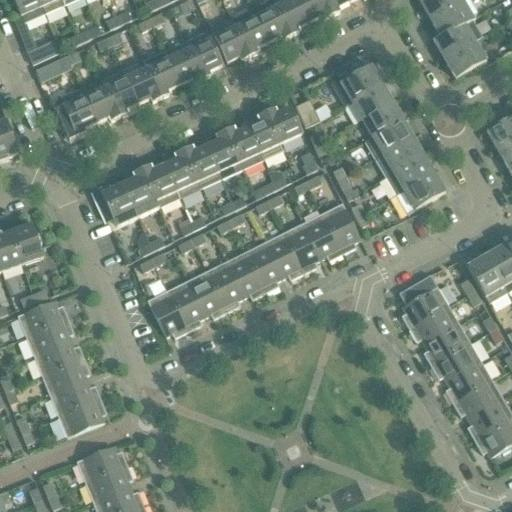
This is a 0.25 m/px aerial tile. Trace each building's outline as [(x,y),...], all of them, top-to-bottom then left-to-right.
[(44,18),(35,0),(11,0),(20,20),(21,20),(25,27),(44,18)] [(35,0),(44,18),(64,10),(59,0),(35,0)] [(59,0),(64,10),(84,1),(83,0),(59,0)] [(167,0),(161,0),(155,3),(159,11),(170,6),(167,0)] [(295,0),(279,0),(272,4),(290,40),(298,37),(296,33),(309,27),(296,1),(295,0)] [(320,0),(296,0),(296,1),(309,27),(321,21),(323,24),(331,20),(320,0)] [(320,0),(331,20),(339,16),(337,13),(350,6),(346,0),(320,0)] [(431,0),(420,7),(430,24),(468,2),(466,0),(431,0)] [(430,24),(440,41),(440,42),(470,24),(476,21),(477,18),(468,2),(430,24)] [(159,11),(155,3),(144,8),(148,16),(159,11)] [(179,9),(183,17),(194,12),(190,4),(179,9)] [(272,4),(251,14),(268,47),(280,41),(282,44),(290,40),(272,4)] [(251,14),(231,24),(249,61),(257,57),(256,53),(268,47),(251,14)] [(127,16),(116,21),(120,29),(131,24),(127,16)] [(159,18),(149,23),(152,31),(163,26),(159,18)] [(120,29),(116,21),(105,26),(109,34),(120,29)] [(152,31),(149,23),(138,28),(142,36),(152,31)] [(249,61),(231,24),(210,35),(226,68),(239,61),(241,65),(249,61)] [(432,45),(443,64),(474,46),(481,42),(470,24),(440,42),(440,41),(432,45)] [(88,34),(77,39),(81,47),(92,42),(88,34)] [(205,36),(184,46),(201,84),(210,80),(208,76),(221,70),(205,36)] [(118,37),(107,42),(111,50),(122,45),(118,37)] [(81,47),(77,39),(66,44),(70,52),(81,47)] [(111,50),(107,42),(96,47),(100,55),(111,50)] [(55,44),(27,57),(32,69),(61,56),(55,44)] [(184,46),(164,56),(179,90),(191,84),(193,88),(201,84),(184,46)] [(474,46),(443,64),(455,83),(485,65),(474,46)] [(77,56),(66,61),(69,69),(80,64),(77,56)] [(143,65),(146,72),(160,103),(168,99),(166,95),(179,90),(164,56),(143,65)] [(69,69),(66,61),(35,75),(41,87),(71,73),(69,69)] [(344,111),(351,107),(382,89),(370,70),(362,74),(359,70),(330,87),(344,111)] [(146,72),(125,82),(138,109),(150,103),(152,106),(160,103),(146,72)] [(101,84),(105,91),(118,122),(126,118),(125,114),(138,109),(125,82),(122,75),(101,84)] [(351,107),(362,125),(392,107),(382,89),(351,107)] [(105,91),(84,101),(96,127),(109,122),(110,125),(118,122),(105,91)] [(96,127),(84,101),(81,94),(52,107),(69,144),(85,137),(83,133),(96,127)] [(309,104),(294,111),(304,132),(319,126),(309,104)] [(362,125),(372,142),(402,125),(392,107),(362,125)] [(274,114),(266,118),(280,148),(301,139),(289,112),(276,118),(274,114)] [(511,121),(486,136),(498,156),(511,147),(511,116),(511,117),(511,116),(511,121)] [(259,125),(247,131),(262,165),(283,156),(280,148),(266,118),(258,122),(259,125)] [(6,125),(0,126),(0,166),(8,164),(7,161),(17,158),(6,125)] [(365,146),(375,164),(413,142),(402,125),(372,142),(365,146)] [(233,133),(224,137),(242,175),(262,165),(247,131),(234,137),(233,133)] [(218,144),(205,150),(221,184),(242,175),(224,137),(216,141),(218,144)] [(309,142),(313,152),(322,148),(317,138),(309,142)] [(375,164),(386,182),(423,160),(413,142),(375,164)] [(511,147),(498,156),(508,174),(511,171),(511,147)] [(322,148),(313,152),(318,161),(326,157),(322,148)] [(191,152),(183,156),(200,193),(221,184),(205,150),(193,156),(191,152)] [(176,163),(164,169),(180,203),(200,193),(183,156),(175,159),(176,163)] [(386,182),(396,199),(433,177),(423,160),(386,182)] [(313,165),(302,171),(306,179),(317,174),(313,165)] [(150,171),(142,175),(159,212),(180,203),(164,169),(151,175),(150,171)] [(332,176),(337,185),(345,181),(340,172),(332,176)] [(135,182),(123,188),(138,222),(159,212),(142,175),(133,178),(135,182)] [(433,177),(396,199),(395,200),(406,219),(445,197),(433,177)] [(317,180),(305,186),(309,194),(321,188),(317,180)] [(282,181),(272,186),(276,194),(286,189),(282,181)] [(345,181),(337,185),(342,195),(350,191),(345,181)] [(276,194),(272,186),(261,191),(265,199),(276,194)] [(309,194),(305,186),(293,192),(297,200),(309,194)] [(138,222),(123,188),(110,194),(108,190),(92,198),(102,219),(109,216),(117,232),(138,222)] [(278,199),(267,205),(271,213),(282,207),(278,199)] [(241,201),(231,206),(235,214),(245,209),(241,201)] [(271,213),(267,205),(255,211),(259,219),(271,213)] [(235,214),(231,206),(220,212),(224,220),(235,214)] [(342,208),(321,218),(342,259),(356,252),(353,248),(360,244),(342,208)] [(351,212),(355,222),(364,218),(359,208),(351,212)] [(321,218),(302,228),(320,264),(326,261),(328,266),(342,259),(321,218)] [(364,218),(355,222),(360,231),(368,227),(364,218)] [(239,219),(228,225),(232,232),(243,227),(239,219)] [(201,221),(190,226),(194,235),(205,229),(201,221)] [(232,232),(228,225),(216,231),(220,238),(232,232)] [(194,235),(190,226),(179,232),(183,240),(194,235)] [(302,228),(283,237),(303,279),(317,272),(315,267),(320,264),(302,228)] [(32,229),(10,236),(22,269),(43,262),(39,250),(42,249),(38,239),(36,240),(32,229)] [(0,237),(0,236),(0,272),(1,276),(22,269),(10,236),(1,239),(0,237)] [(283,237),(263,247),(282,284),(287,281),(290,285),(303,279),(283,237)] [(201,238),(190,244),(193,252),(205,246),(201,238)] [(160,242),(149,247),(154,255),(164,250),(160,242)] [(193,252),(190,244),(178,250),(181,258),(193,252)] [(511,244),(503,250),(511,265),(511,244)] [(154,255),(149,247),(138,252),(142,261),(154,255)] [(263,247),(244,257),(265,298),(278,291),(276,286),(282,284),(263,247)] [(511,265),(503,250),(485,260),(507,297),(511,294),(511,265)] [(162,257),(151,263),(155,271),(166,265),(162,257)] [(244,257),(225,266),(243,303),(249,300),(251,305),(265,298),(244,257)] [(507,297),(485,260),(467,271),(488,308),(507,297)] [(155,271),(151,263),(139,269),(143,277),(155,271)] [(225,266),(205,276),(226,317),(240,310),(237,306),(243,303),(225,266)] [(205,276),(186,286),(204,322),(210,319),(213,324),(226,317),(205,276)] [(430,279),(398,298),(405,310),(402,312),(405,318),(401,321),(408,334),(448,311),(430,279)] [(460,289),(466,300),(474,296),(467,284),(460,289)] [(186,286),(167,295),(187,337),(201,330),(199,325),(204,322),(186,286)] [(44,294),(32,299),(35,307),(47,302),(44,294)] [(187,337),(167,295),(147,305),(165,342),(172,339),(174,343),(187,337)] [(474,296),(466,300),(473,311),(481,307),(474,296)] [(35,307),(32,299),(20,304),(23,312),(35,307)] [(17,321),(25,342),(68,325),(62,311),(57,312),(55,306),(17,321)] [(421,345),(424,350),(459,329),(448,311),(408,334),(416,347),(421,345)] [(482,326),(488,337),(496,333),(489,321),(482,326)] [(25,342),(33,362),(71,347),(69,341),(74,339),(68,325),(25,342)] [(423,358),(430,371),(470,348),(459,329),(424,350),(427,355),(423,358)] [(496,333),(488,337),(495,348),(502,344),(496,333)] [(33,362),(42,382),(84,365),(79,351),(74,353),(71,347),(33,362)] [(443,382),(446,387),(481,367),(470,348),(430,371),(438,384),(443,382)] [(503,363),(510,374),(511,373),(511,360),(511,359),(503,363)] [(42,382),(50,402),(87,387),(85,381),(90,379),(84,365),(42,382)] [(444,395),(452,409),(492,385),(481,367),(446,387),(449,393),(444,395)] [(0,384),(0,385),(4,397),(13,394),(8,381),(0,384)] [(464,419),(468,424),(503,404),(492,385),(452,409),(460,422),(464,419)] [(50,402),(58,422),(100,405),(95,391),(90,393),(87,387),(50,402)] [(13,394),(4,397),(9,409),(18,406),(13,394)] [(466,433),(474,446),(511,423),(511,419),(503,404),(468,424),(471,430),(466,433)] [(100,405),(58,422),(66,443),(104,428),(101,421),(106,419),(100,405)] [(16,425),(21,437),(29,434),(24,422),(16,425)] [(511,423),(474,446),(482,459),(486,456),(490,463),(501,457),(502,459),(511,454),(509,451),(511,449),(511,423)] [(2,431),(7,442),(15,439),(10,427),(2,431)] [(29,434),(21,437),(25,449),(34,446),(29,434)] [(15,439),(7,442),(12,455),(20,452),(15,439)] [(76,466),(84,487),(127,470),(121,456),(116,458),(114,451),(76,466)] [(84,487),(92,507),(130,492),(128,486),(133,484),(127,470),(84,487)] [(42,490),(47,502),(55,499),(50,487),(42,490)] [(29,496),(34,508),(42,505),(37,492),(29,496)] [(92,507),(94,511),(138,511),(143,510),(137,496),(133,498),(130,492),(92,507)] [(55,499),(47,502),(51,511),(58,511),(60,511),(55,499)]
